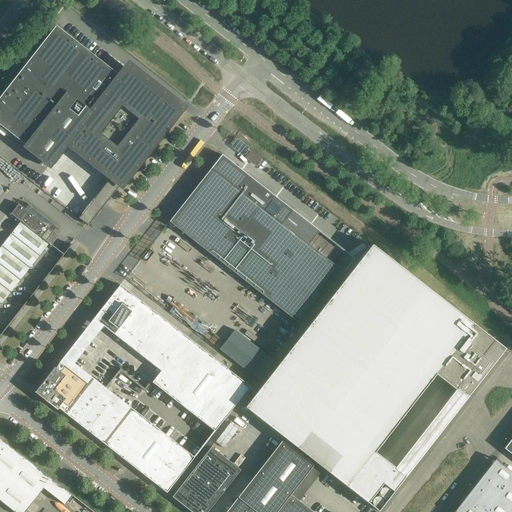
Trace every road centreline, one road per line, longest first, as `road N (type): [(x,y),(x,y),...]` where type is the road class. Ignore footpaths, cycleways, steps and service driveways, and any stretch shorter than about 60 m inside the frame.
road 1 (unclassified): [(0,390),(244,78)]
road 2 (unclassified): [(244,78),(432,219),(511,233)]
road 3 (unclassified): [(511,200),(444,191),(413,175),(261,58)]
road 4 (unclassified): [(143,511),(0,400)]
road 5 (unclassified): [(473,400),(387,511)]
road 6 (unclassified): [(142,0),(244,78)]
